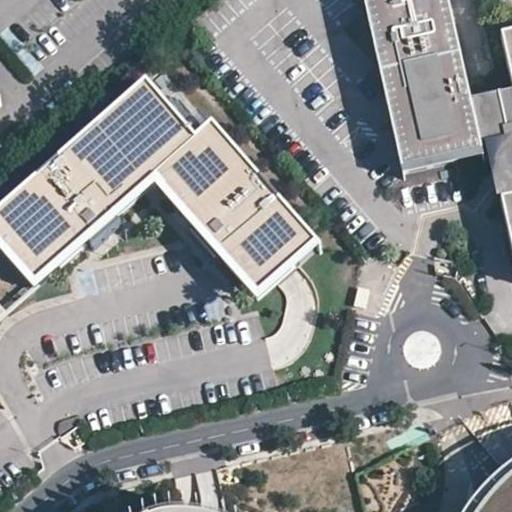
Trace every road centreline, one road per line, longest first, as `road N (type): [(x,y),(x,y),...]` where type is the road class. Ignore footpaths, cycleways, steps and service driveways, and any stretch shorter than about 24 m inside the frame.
road 1 (unclassified): [(37,511),(107,466),(368,400),(397,377)]
road 2 (unclassified): [(397,377),(430,386),(455,362),(449,330),(419,316)]
